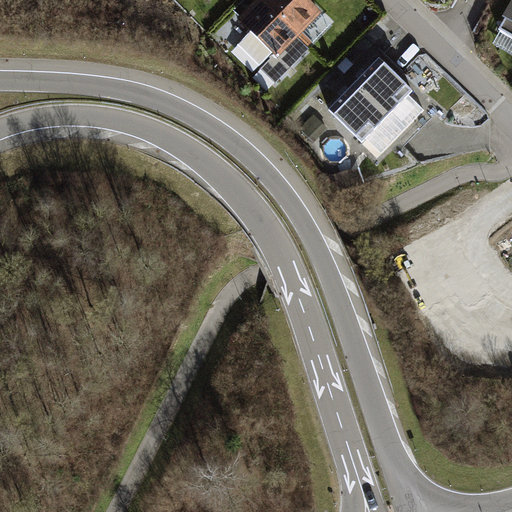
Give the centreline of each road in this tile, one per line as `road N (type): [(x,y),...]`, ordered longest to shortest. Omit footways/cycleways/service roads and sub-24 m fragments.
road 1 (motorway): [(417,511),(327,267),(266,169),(215,127),(162,99),(103,84),(0,79)]
road 2 (motorway): [(0,130),(66,117),(124,124),(192,155),(245,202),(287,269),(368,511)]
road 3 (residential): [(511,129),(388,0)]
